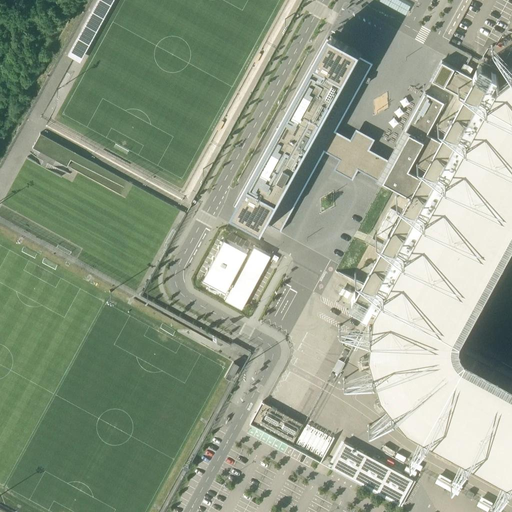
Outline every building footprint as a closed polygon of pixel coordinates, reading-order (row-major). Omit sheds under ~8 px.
[(90,0),(62,52),(74,58),(77,59),(81,61),(113,0),(90,0)] [(401,0),(394,0),(397,1),(394,6),(406,14),(411,6),(401,0)] [(362,50),(326,30),(229,209),(264,229),(267,223),(311,143),(359,55),(362,50)] [(506,476),(494,502),(492,505),(494,506),(511,479),(511,480),(511,67),(511,68),(506,61),(490,45),(489,45),(507,71),(493,83),(490,85),(401,254),(382,293),(375,305),(373,309),(371,326),(357,325),(339,324),(338,327),(355,329),(371,331),(369,351),(373,368),(344,378),(345,381),(375,372),(381,391),(392,405),(369,426),(370,427),(396,409),(406,422),(423,432),(409,459),(411,461),(426,433),(465,454),(452,479),(451,482),(452,483),(454,480),(469,456),(506,476)] [(372,62),(359,55),(311,143),(267,223),(282,231),(283,229),(281,228),(318,159),(321,160),(326,151),(332,154),(344,161),(341,166),(351,171),(353,166),(383,181),(392,162),(364,147),(367,141),(358,136),(354,141),(342,135),(336,131),(341,122),(339,121),(361,80),(369,83),(369,80),(370,77),(364,75),(370,64),(373,65),(374,63),(372,62)] [(431,80),(463,97),(467,89),(459,83),(460,82),(469,86),(473,78),(442,61),(431,80)] [(375,305),(382,293),(401,254),(490,85),(493,81),(496,74),(491,72),(486,82),(474,76),(473,78),(469,86),(460,82),(459,83),(467,89),(463,97),(448,125),(439,121),(438,122),(446,127),(440,140),(427,163),(417,160),(425,166),(420,175),(408,169),(423,140),(404,130),(398,142),(402,144),(399,150),(397,148),(394,153),(397,155),(392,162),(383,181),(396,188),(409,195),(406,202),(396,198),(396,199),(405,204),(385,241),(376,237),(375,238),(384,243),(379,252),(364,279),(357,275),(356,277),(362,282),(362,284),(357,293),(368,299),(361,311),(366,314),(372,303),(375,305)] [(445,101),(425,91),(404,130),(423,140),(408,169),(420,175),(425,166),(417,160),(427,163),(440,140),(428,134),(445,101)] [(353,333),(350,331),(343,344),(346,346),(351,349),(359,336),(353,333)] [(339,360),(333,370),(338,373),(344,362),(339,360)] [(234,361),(225,378),(230,380),(239,364),(234,361)] [(303,423),(264,402),(254,420),(293,441),(303,423)] [(412,479),(344,443),(330,467),(357,482),(399,505),(412,479)] [(452,479),(441,473),(437,479),(436,482),(459,494),(460,492),(464,485),(454,480),(452,483),(451,482),(452,479)] [(494,502),(482,495),(479,502),(477,505),(489,511),(490,508),(494,502)]
